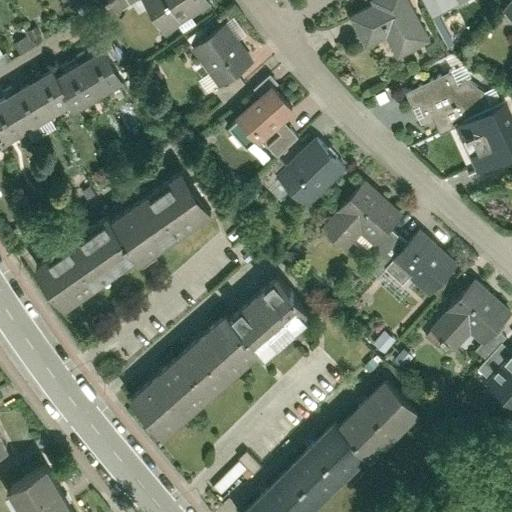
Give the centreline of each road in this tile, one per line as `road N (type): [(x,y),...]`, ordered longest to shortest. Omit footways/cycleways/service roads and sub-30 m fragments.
road 1 (residential): [(511,258),(391,147),(280,25)]
road 2 (tertiary): [(160,511),(0,300)]
